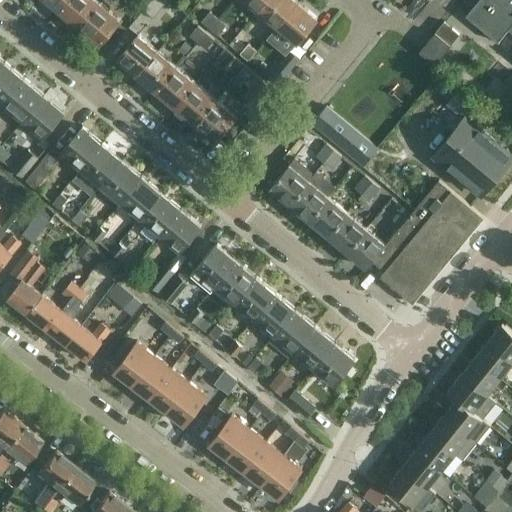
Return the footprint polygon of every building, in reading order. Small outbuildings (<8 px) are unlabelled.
[(62,9),(69,0),(48,0),(61,10),(62,9)] [(95,9),(102,1),(99,0),(69,0),(62,9),(61,10),(81,27),(95,9)] [(144,10),(151,0),(135,0),(134,1),(144,10)] [(153,18),(168,0),(151,0),(144,10),(153,18)] [(258,9),(265,0),(246,0),(258,9)] [(278,26),(298,1),(296,0),(265,0),(258,9),(278,26)] [(511,0),(478,0),(466,15),(498,42),(509,29),(511,31),(511,0)] [(95,9),(81,27),(101,43),(122,18),(102,1),(95,9)] [(298,1),(278,26),(298,42),(318,18),(298,1)] [(209,28),(218,18),(210,11),(201,21),(209,28)] [(218,18),(209,28),(217,35),(226,25),(218,18)] [(420,50),(419,51),(434,64),(435,64),(440,59),(460,34),(445,22),(445,21),(433,34),(427,41),(420,50)] [(198,42),(206,32),(198,25),(190,35),(198,42)] [(206,32),(198,42),(206,49),(214,39),(206,32)] [(137,75),(158,50),(138,34),(117,58),(137,75)] [(246,45),(235,37),(229,45),(248,60),(256,50),(248,43),(246,45)] [(185,41),(177,49),(184,55),(192,46),(185,41)] [(157,91),(177,66),(158,50),(137,75),(157,91)] [(278,85),(300,59),(289,50),(267,76),(278,85)] [(237,74),(245,65),(237,58),(229,67),(237,74)] [(0,99),(4,103),(25,78),(6,62),(0,68),(0,99)] [(176,107),(197,83),(177,66),(157,91),(176,107)] [(258,108),(274,89),(260,76),(243,96),(258,108)] [(19,125),(44,94),(25,78),(4,103),(23,119),(18,125),(19,125)] [(196,124),(216,99),(197,83),(176,107),(196,124)] [(457,88),(445,102),(463,118),(475,103),(457,88)] [(44,94),(19,125),(28,132),(32,127),(44,136),(65,111),(44,94)] [(216,99),(196,124),(216,140),(236,115),(216,99)] [(327,105),(312,123),(363,165),(378,147),(327,105)] [(482,194),(511,157),(511,155),(465,116),(434,154),(482,194)] [(82,168),(104,142),(84,126),(62,151),(82,168)] [(102,184),(123,158),(104,142),(82,168),(102,184)] [(324,162),(334,149),(326,143),(316,156),(324,162)] [(1,145),(0,146),(0,158),(4,162),(11,154),(1,145)] [(36,188),(60,157),(59,156),(61,153),(53,145),(25,180),(36,188)] [(22,177),(39,157),(28,148),(12,168),(22,177)] [(334,149),(324,162),(332,169),(342,156),(334,149)] [(314,174),(314,173),(294,157),(270,186),(290,203),(314,174)] [(121,200),(143,175),(123,158),(102,184),(121,200)] [(309,218),(328,195),(336,186),(317,170),(314,173),(314,174),(290,203),(309,218)] [(362,194),(373,181),(365,174),(354,187),(362,194)] [(141,217),(163,191),(143,175),(121,200),(141,217)] [(415,208),(460,245),(484,216),(439,179),(415,208)] [(373,181),(362,194),(358,199),(365,205),(380,188),(373,181)] [(161,233),(182,207),(163,191),(141,217),(148,222),(141,231),(154,242),(161,233)] [(59,208),(67,198),(61,192),(52,203),(59,208)] [(328,234),(347,211),(328,195),(309,218),(328,234)] [(182,207),(161,233),(182,250),(203,225),(182,207)] [(400,227),(411,213),(404,207),(392,221),(400,227)] [(413,302),(460,245),(415,208),(411,213),(400,227),(386,243),(372,260),(384,270),(380,275),(413,302)] [(79,225),(87,215),(80,209),(72,219),(79,225)] [(347,250),(366,227),(347,211),(328,234),(347,250)] [(36,243),(51,222),(37,212),(22,233),(36,243)] [(99,242),(107,231),(99,225),(91,235),(99,242)] [(372,260),(386,243),(366,227),(347,250),(367,266),(372,260)] [(0,240),(0,268),(14,252),(13,252),(21,242),(13,235),(4,245),(0,240)] [(118,258),(127,248),(120,241),(111,251),(118,258)] [(89,260),(93,255),(96,251),(85,242),(78,251),(89,260)] [(214,288),(237,260),(217,243),(195,268),(189,262),(162,294),(173,303),(189,283),(186,280),(193,272),(194,276),(209,288),(214,288)] [(69,245),(63,251),(67,255),(73,248),(69,245)] [(29,314),(44,293),(33,284),(46,267),(38,260),(40,258),(29,249),(12,271),(21,279),(7,297),(29,314)] [(159,292),(188,256),(180,249),(168,264),(164,261),(148,283),(159,292)] [(236,302),(257,276),(237,260),(214,288),(218,287),(236,302)] [(255,318),(277,293),(257,276),(236,302),(255,318)] [(72,280),(62,292),(71,298),(80,286),(72,280)] [(70,345),(86,325),(75,317),(83,306),(80,304),(92,287),(84,281),(80,286),(71,298),(63,307),(67,310),(50,330),(70,345)] [(124,307),(133,296),(117,282),(108,294),(124,307)] [(67,310),(63,307),(44,293),(29,314),(50,330),(67,310)] [(275,334),(297,309),(277,293),(255,318),(275,334)] [(206,332),(212,324),(202,316),(204,313),(196,307),(188,317),(206,332)] [(296,351),(317,326),(297,309),(275,334),(276,335),(271,340),(291,357),(296,351)] [(175,328),(166,320),(160,327),(170,335),(175,328)] [(86,325),(70,345),(88,359),(104,339),(103,339),(111,329),(101,322),(94,331),(86,325)] [(489,341),(511,358),(511,329),(504,323),(489,341)] [(215,340),(223,329),(216,324),(208,334),(215,340)] [(315,367),(336,342),(317,326),(296,351),(315,367)] [(175,328),(170,335),(179,342),(184,336),(175,328)] [(236,340),(228,350),(235,356),(244,346),(236,340)] [(137,341),(115,369),(132,383),(154,354),(137,341)] [(501,377),(511,363),(511,358),(489,341),(476,357),(501,377)] [(336,342),(315,367),(334,383),(355,358),(336,342)] [(199,348),(194,354),(203,362),(209,355),(199,348)] [(154,354),(132,383),(150,396),(172,368),(154,354)] [(209,355),(203,362),(212,370),(218,363),(209,355)] [(254,372),(263,362),(256,356),(247,366),(254,372)] [(488,394),(501,377),(476,357),(462,374),(488,394)] [(172,368),(150,396),(167,409),(189,381),(172,368)] [(282,395),(294,380),(281,369),(269,384),(282,395)] [(462,374),(449,390),(458,398),(458,397),(474,410),(486,416),(497,401),(488,394),(462,374)] [(189,381),(167,409),(185,423),(207,394),(189,381)] [(308,416),(316,406),(295,388),(286,399),(308,416)] [(458,399),(445,415),(476,442),(477,441),(491,425),(491,424),(484,418),(486,416),(474,410),(458,397),(458,398),(449,390),(449,391),(448,392),(458,399)] [(258,397),(253,404),(262,411),(267,405),(258,397)] [(267,405),(262,411),(271,419),(276,412),(267,405)] [(0,453),(22,424),(2,409),(0,411),(0,453)] [(232,413),(210,442),(227,455),(249,426),(232,413)] [(445,416),(431,433),(449,447),(456,452),(463,458),(476,442),(445,415),(445,416)] [(22,424),(0,453),(0,470),(12,454),(24,463),(42,440),(22,424)] [(291,425),(286,431),(295,439),(300,433),(291,425)] [(249,426),(227,455),(245,469),(267,440),(249,426)] [(300,433),(295,439),(304,447),(310,440),(300,433)] [(443,469),(456,452),(431,433),(418,449),(443,469)] [(267,440),(245,469),(262,482),(284,453),(267,440)] [(511,458),(511,460),(495,447),(490,454),(511,470),(511,458)] [(57,488),(76,465),(55,449),(37,472),(48,481),(33,500),(41,507),(50,496),(57,488)] [(429,485),(443,469),(418,449),(404,465),(429,485)] [(284,453),(262,482),(280,495),(280,496),(302,467),(284,453)] [(57,488),(64,493),(77,503),(95,480),(76,465),(57,488)] [(415,503),(429,485),(404,465),(390,483),(415,503)] [(494,484),(500,488),(507,478),(494,469),(487,478),(493,485),(494,484)] [(492,498),(500,488),(494,484),(493,485),(486,493),(492,498)] [(363,496),(367,499),(376,506),(384,496),(371,486),(368,489),(367,490),(363,496)] [(124,511),(129,506),(108,490),(90,511),(124,511)] [(340,494),(335,504),(340,507),(346,499),(340,494)] [(50,496),(41,507),(48,511),(56,502),(57,502),(50,496)] [(353,511),(358,507),(349,501),(340,511),(339,511),(353,511)]
